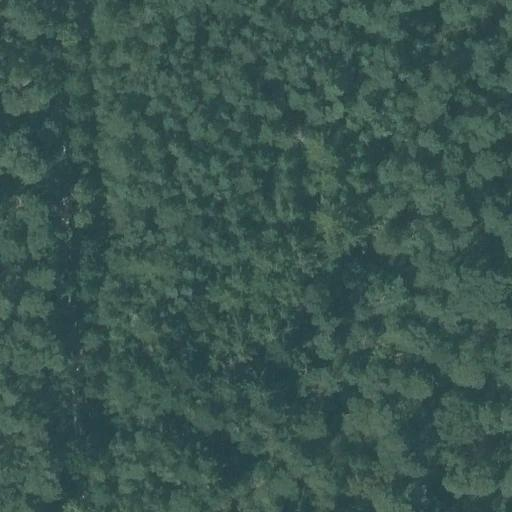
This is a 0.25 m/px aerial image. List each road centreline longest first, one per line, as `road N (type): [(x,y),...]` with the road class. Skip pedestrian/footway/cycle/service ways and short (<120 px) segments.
road 1 (track): [(90,511),(69,108)]
road 2 (track): [(511,380),(328,496),(297,500),(282,511)]
